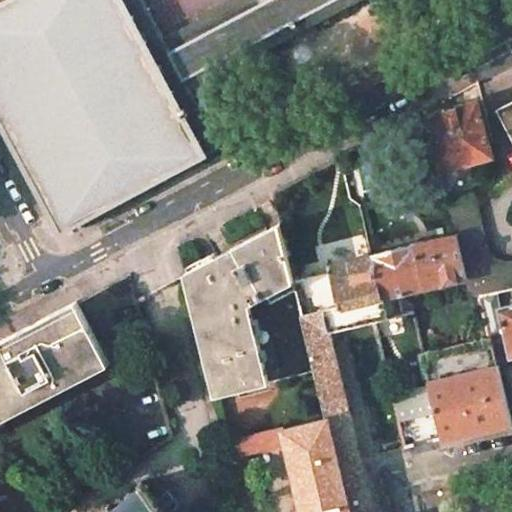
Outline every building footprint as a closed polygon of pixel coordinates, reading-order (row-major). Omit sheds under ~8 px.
[(7,0),(0,4),(0,114),(63,232),(222,147),(198,102),(191,89),(170,51),(163,38),(143,0),(7,0)] [(257,0),(234,0),(163,38),(170,51),(259,4),(257,0)] [(267,0),(259,4),(170,51),(191,89),(201,84),(270,48),(359,0),(267,0)] [(201,84),(191,89),(198,102),(208,97),(201,84)] [(511,101),(496,109),(511,138),(511,101)] [(477,102),(426,117),(440,170),(491,155),(477,102)] [(474,193),(449,207),(449,208),(456,236),(467,278),(469,289),(480,296),(496,293),(511,288),(511,261),(507,262),(494,258),(487,245),(474,193)] [(216,256),(186,272),(216,395),(316,370),(304,317),(295,284),(280,223),(216,256)] [(456,236),(374,255),(384,297),(393,295),(405,292),(467,278),(456,236)] [(329,276),(295,284),(304,317),(326,312),(331,330),(376,320),(389,317),(384,297),(374,255),(326,266),(329,276)] [(405,292),(393,295),(397,315),(410,312),(405,292)] [(496,293),(480,296),(488,328),(504,324),(500,307),(496,293)] [(0,340),(0,420),(110,364),(77,301),(0,340)] [(511,304),(500,307),(504,324),(511,356),(511,355),(511,304)] [(326,312),(304,317),(316,370),(328,417),(350,511),(373,511),(361,458),(350,415),(336,354),(331,330),(326,312)] [(376,320),(331,330),(336,354),(381,343),(376,320)] [(490,337),(423,353),(430,380),(497,365),(490,337)] [(497,365),(430,380),(431,384),(438,412),(444,439),(511,423),(497,365)] [(431,384),(393,393),(400,421),(438,412),(431,384)] [(373,409),(350,415),(361,458),(383,453),(373,409)] [(350,511),(328,417),(284,428),(288,443),(303,511),(350,511)] [(284,428),(231,441),(235,455),(288,443),(284,428)] [(174,511),(183,504),(181,503),(183,501),(171,488),(170,489),(168,488),(156,498),(148,488),(151,485),(148,481),(144,484),(141,481),(138,484),(141,488),(133,494),(130,491),(127,494),(130,497),(114,511),(109,505),(106,508),(109,511),(174,511)]
